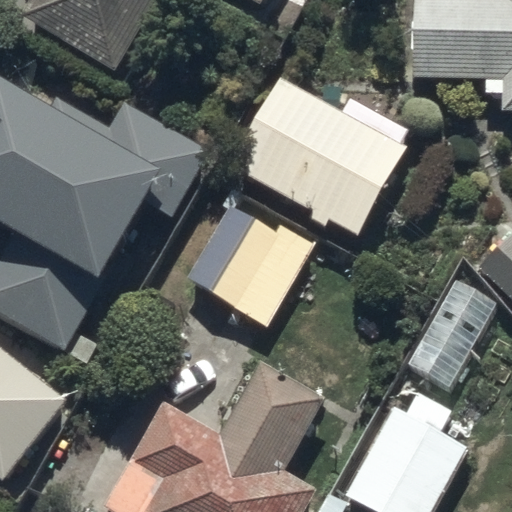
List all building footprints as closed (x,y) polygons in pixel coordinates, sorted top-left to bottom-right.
[(37,0),(22,26),(117,83),(166,0),(235,0),(265,17),(275,0),(37,0)] [(508,105),(508,122),(511,122),(511,0),(421,0),(421,25),(411,25),(410,62),(418,62),(417,89),(487,90),(487,104),(508,105)] [(15,73),(0,97),(0,240),(13,248),(0,270),(0,319),(88,372),(101,349),(85,340),(155,222),(173,233),(215,162),(66,73),(53,95),(15,73)] [(414,155),(282,81),(231,173),(313,219),(309,228),(326,237),(330,229),(363,247),(414,155)] [(234,211),(188,287),(268,335),(316,255),(280,233),(277,237),(234,211)] [(492,263),(480,277),(511,307),(511,242),(510,245),(500,235),(483,254),(492,263)] [(0,486),(6,491),(71,410),(0,353),(0,486)] [(310,511),(318,499),(288,482),(327,410),(262,374),(222,446),(164,414),(109,511),(310,511)] [(338,498),(344,501),(362,511),(439,511),(471,458),(443,441),(456,420),(418,397),(404,420),(390,411),(338,498)]
